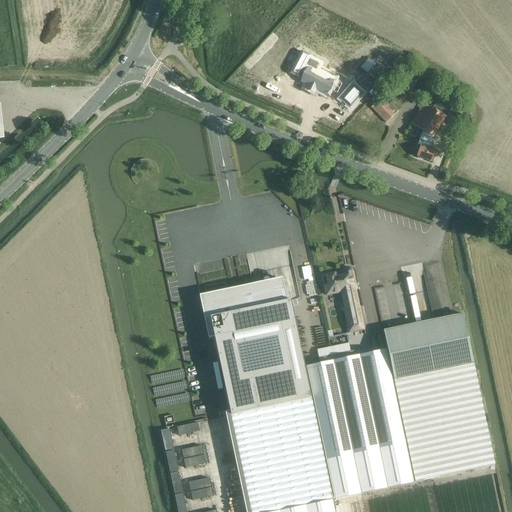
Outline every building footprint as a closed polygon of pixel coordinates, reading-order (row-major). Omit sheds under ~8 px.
[(304,77),(301,82),(309,86),(308,88),(309,88),(314,90),(314,91),(315,90),(331,98),(331,97),(326,95),(335,78),(335,77),(334,77),(334,78),(318,70),(319,69),(318,68),(316,72),(305,66),(310,56),(301,51),(290,73),(296,77),(298,74),(304,77)] [(341,100),(350,107),(362,94),(353,86),(341,100)] [(416,115),(411,124),(423,131),(433,137),(446,117),(452,105),(457,108),(462,98),(445,88),(433,109),(423,103),(416,115)] [(371,108),(386,123),(398,112),(383,96),(371,108)] [(429,148),(433,137),(423,131),(418,145),(420,146),(417,156),(433,162),(437,151),(429,148)] [(338,222),(344,221),(339,196),(332,198),(338,222)] [(356,289),(352,272),(351,270),(350,269),(348,268),(346,269),(345,270),(344,272),(344,274),(344,276),(335,278),(334,274),(327,276),(329,285),(325,286),(327,295),(336,293),(336,291),(344,289),(347,307),(345,307),(350,331),(363,329),(355,289),(356,289)] [(231,292),(202,298),(210,333),(209,333),(209,338),(214,337),(229,411),(226,412),(227,414),(230,414),(230,415),(231,415),(251,511),(335,511),(333,500),(334,500),(414,483),(386,350),(372,353),(320,364),(306,367),(305,367),(292,306),(291,300),(287,301),(282,280),(281,280),(285,301),(255,308),(250,288),(245,289),(240,290),(240,289),(235,290),(235,291),(231,292)] [(463,314),(383,330),(415,482),(494,465),(484,415),(463,314)] [(162,429),(175,511),(185,511),(171,428),(162,429)] [(208,477),(188,482),(193,500),(212,496),(208,477)]
